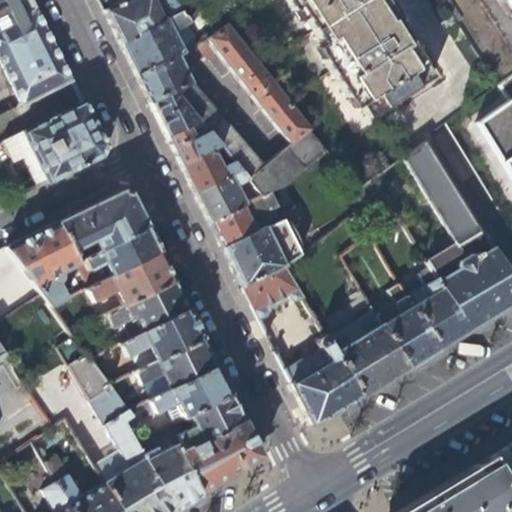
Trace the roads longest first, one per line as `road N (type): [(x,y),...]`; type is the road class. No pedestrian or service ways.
road 1 (residential): [(312,486),(136,153)]
road 2 (tertiary): [(511,365),(312,486)]
road 3 (residential): [(136,153),(60,0)]
road 4 (residential): [(136,153),(0,220)]
